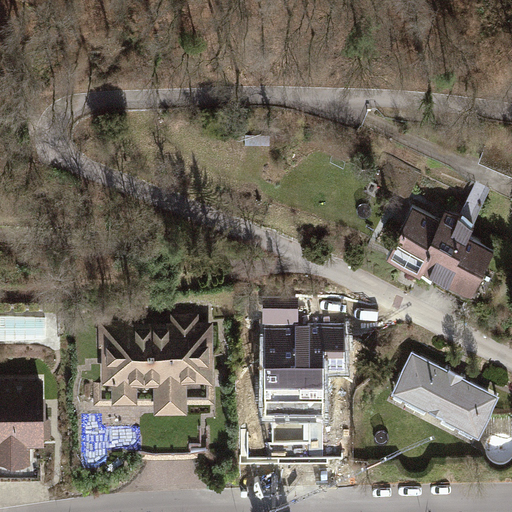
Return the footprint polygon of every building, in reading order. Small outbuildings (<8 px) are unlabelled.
[(511,134),(492,127),(479,160),(511,172),(511,134)] [(422,171),(384,152),(371,178),(409,197),(422,171)] [(477,292),(499,248),(471,235),(477,223),(447,209),(442,218),(414,204),(387,256),(434,279),(437,272),(477,292)] [(330,374),(349,374),(348,318),(311,319),(310,294),(255,295),(255,319),(281,319),(281,355),(274,355),(274,373),(281,379),(325,378),(330,374)] [(189,402),(214,402),(213,321),(199,321),(199,312),(172,312),(172,320),(133,321),(133,318),(100,318),(100,346),(104,346),(104,383),(95,383),(95,404),(155,403),(155,412),(189,411),(189,402)] [(481,436),(502,394),(467,377),(468,375),(447,365),(446,367),(413,350),(392,392),(428,409),(429,407),(445,415),(444,417),(481,436)] [(31,445),(46,445),(45,377),(0,377),(0,462),(31,462),(31,445)]
